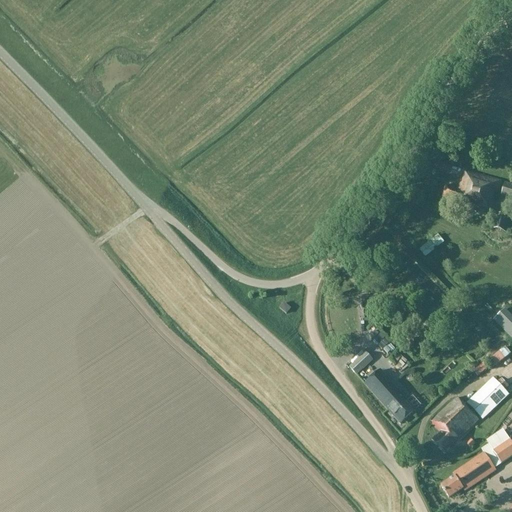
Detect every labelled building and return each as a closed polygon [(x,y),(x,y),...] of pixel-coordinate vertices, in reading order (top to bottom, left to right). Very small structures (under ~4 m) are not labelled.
[(462,179),(458,190),(446,186),(442,198),(454,202),(453,205),(461,208),(461,209),(491,219),(494,207),(491,203),(493,195),(499,194),(502,183),(467,171),(464,180),(462,179)] [(501,197),(511,199),(511,185),(505,183),(501,197)] [(496,215),(492,228),(505,232),(508,219),(496,215)] [(280,309),(286,314),(290,309),(284,304),(280,309)] [(511,319),(505,312),(496,322),(511,338),(511,319)] [(478,377),(489,367),(491,370),(511,354),(506,347),(486,363),(485,362),(473,372),(478,377)] [(349,368),(357,375),(373,361),(366,353),(349,368)] [(417,411),(381,371),(365,385),(400,425),(417,411)] [(508,394),(505,392),(510,387),(502,380),(498,384),(494,380),(468,404),(482,419),(508,394)] [(433,441),(445,453),(478,420),(457,398),(432,423),(441,432),(433,441)] [(506,424),(511,416),(511,407),(501,420),(506,424)] [(486,442),(491,449),(503,441),(498,433),(486,442)] [(511,444),(510,442),(506,445),(493,453),(501,465),(511,457),(511,444)] [(484,454),(478,458),(453,475),(454,477),(441,486),(449,499),(463,489),(464,492),(496,471),(484,454)]
